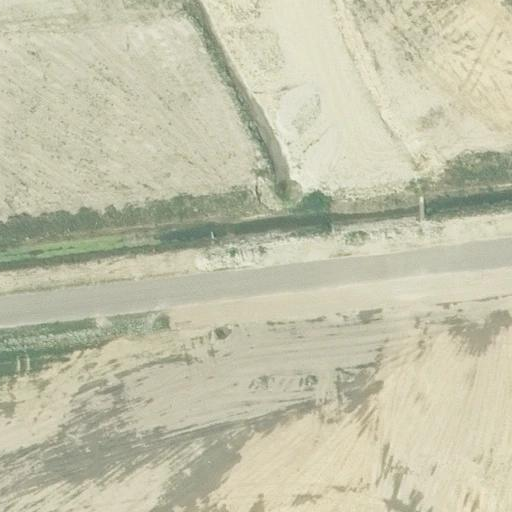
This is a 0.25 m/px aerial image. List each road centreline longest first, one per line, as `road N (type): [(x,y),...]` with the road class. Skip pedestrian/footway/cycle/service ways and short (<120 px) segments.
road 1 (unclassified): [(0,316),(511,255)]
road 2 (track): [(266,0),(343,166)]
